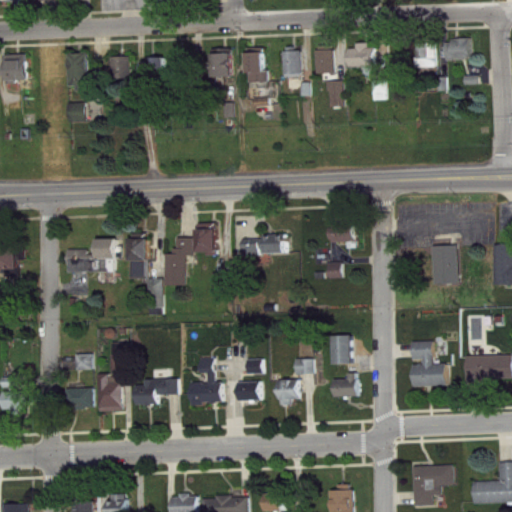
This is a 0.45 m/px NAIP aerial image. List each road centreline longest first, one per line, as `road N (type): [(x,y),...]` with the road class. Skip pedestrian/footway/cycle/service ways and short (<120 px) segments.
road 1 (residential): [(0,32),(502,12)]
road 2 (secondary): [(0,199),(381,185)]
road 3 (residential): [(51,454),(385,430)]
road 4 (residential): [(43,199),(51,454)]
road 5 (residential): [(381,185),(385,430)]
road 6 (residential): [(505,181),(502,12)]
road 7 (secondary): [(381,185),(511,180)]
road 8 (residential): [(385,430),(511,422)]
